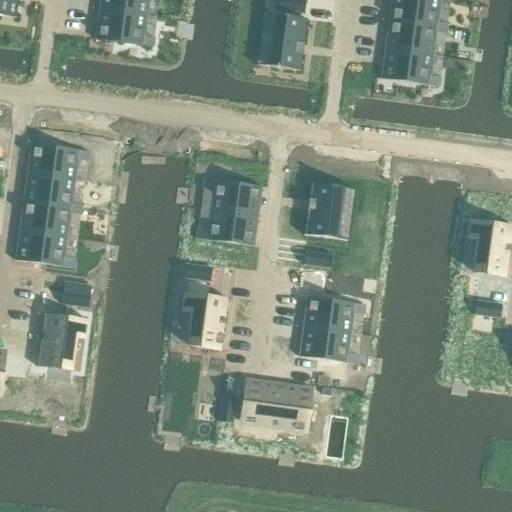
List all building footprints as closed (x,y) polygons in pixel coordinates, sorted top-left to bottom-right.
[(0,0),(0,17),(15,20),(15,18),(17,0),(0,0)] [(98,0),(97,11),(147,18),(149,0),(98,0)] [(264,0),(263,11),(290,14),(292,0),(264,0)] [(435,0),(390,0),(387,23),(447,31),(448,26),(438,24),(441,1),(435,0)] [(97,11),(93,41),(153,49),(154,39),(144,38),(147,18),(97,11)] [(276,17),(269,69),(299,73),(306,21),(276,17)] [(387,23),(383,51),(433,58),(436,34),(446,36),(447,31),(387,23)] [(383,51),(379,81),(439,89),(441,79),(430,78),(433,58),(383,51)] [(29,146),(25,176),(75,182),(78,162),(88,164),(89,154),(29,146)] [(238,165),(237,173),(248,174),(249,167),(238,165)] [(25,176),(21,204),(81,212),(82,207),(72,206),(75,182),(25,176)] [(202,181),(201,191),(211,192),(208,212),(258,219),(262,189),(202,181)] [(310,185),(303,237),(333,241),(340,189),(310,185)] [(21,204),(17,233),(67,239),(70,216),(81,217),(81,212),(21,204)] [(195,231),(194,241),(254,249),(258,219),(208,212),(205,232),(195,231)] [(469,222),(466,241),(479,242),(474,276),(504,280),(511,228),(469,222)] [(17,233),(13,263),(73,271),(75,261),(64,259),(67,239),(17,233)] [(304,252),(302,268),(328,271),(331,256),(322,255),(304,252)] [(185,265),(183,281),(209,285),(211,269),(185,265)] [(63,284),(62,292),(76,294),(77,286),(63,284)] [(77,286),(76,294),(89,296),(90,288),(77,286)] [(62,292),(60,306),(87,310),(89,296),(76,294),(62,292)] [(183,295),(181,314),(193,315),(189,348),(218,353),(225,301),(183,295)] [(305,299),(301,329),(351,336),(354,316),(364,317),(365,307),(305,299)] [(474,303),(472,318),(499,322),(501,306),(474,303)] [(44,317),(37,368),(56,371),(56,370),(66,372),(69,354),(71,339),(84,341),(87,322),(44,317)] [(301,329),(297,359),(357,367),(358,357),(348,356),(351,336),(301,329)] [(241,422),(241,423),(305,431),(310,393),(246,385),(242,411),(241,422)] [(233,410),(234,399),(221,398),(218,424),(231,426),(232,421),(233,410)] [(233,410),(232,421),(241,422),(242,411),(233,410)]
